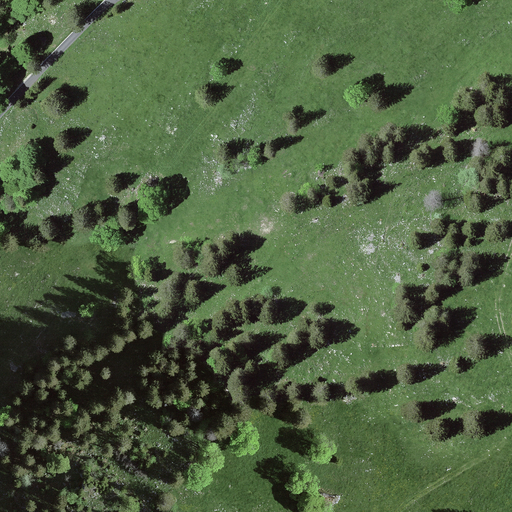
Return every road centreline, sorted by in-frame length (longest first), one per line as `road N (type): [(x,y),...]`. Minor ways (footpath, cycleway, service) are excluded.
road 1 (tertiary): [(110,0),(0,113)]
road 2 (track): [(399,511),(485,457),(511,428)]
road 3 (track): [(511,364),(496,313),(511,245)]
